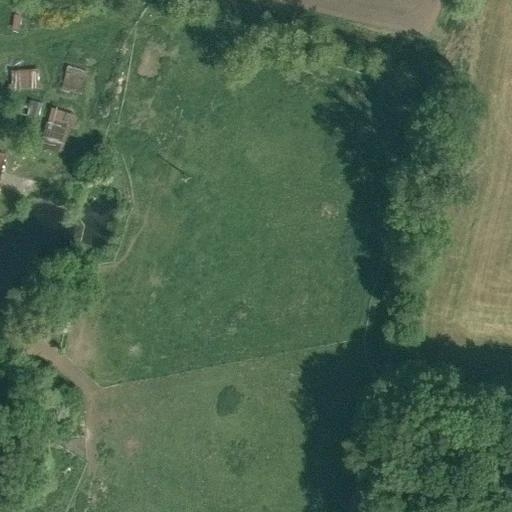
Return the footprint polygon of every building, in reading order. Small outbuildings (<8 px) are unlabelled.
[(136,71),(145,75),(150,65),(157,69),(166,49),(151,41),(136,71)] [(192,69),(177,64),(162,114),(178,118),(192,69)] [(62,85),(79,90),(85,71),(68,65),(62,85)] [(158,90),(131,83),(126,101),(151,112),(158,90)] [(31,103),(33,95),(12,89),(10,98),(31,103)] [(47,92),(35,89),(33,95),(31,103),(43,106),(47,92)] [(85,101),(58,94),(54,108),(81,115),(85,101)]
